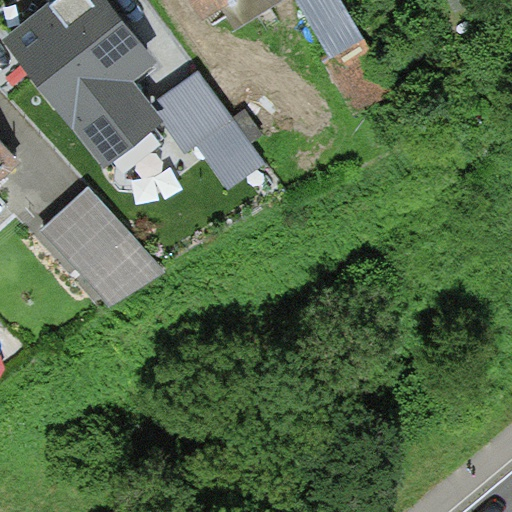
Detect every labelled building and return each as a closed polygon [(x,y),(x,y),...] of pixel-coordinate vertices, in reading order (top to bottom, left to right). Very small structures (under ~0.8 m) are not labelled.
[(146,54),(102,0),(92,0),(80,10),(71,0),(68,0),(38,25),(45,34),(26,50),(75,111),(146,54)] [(194,0),(204,13),(223,0),(238,22),(272,0),(194,0)] [(391,83),(343,0),(301,0),(333,54),(324,60),(351,106),(391,83)] [(200,71),(156,103),(188,147),(232,115),(200,71)] [(0,213),(7,207),(0,198),(0,176),(21,157),(0,134),(0,213)] [(164,266),(92,187),(45,229),(117,308),(164,266)]
